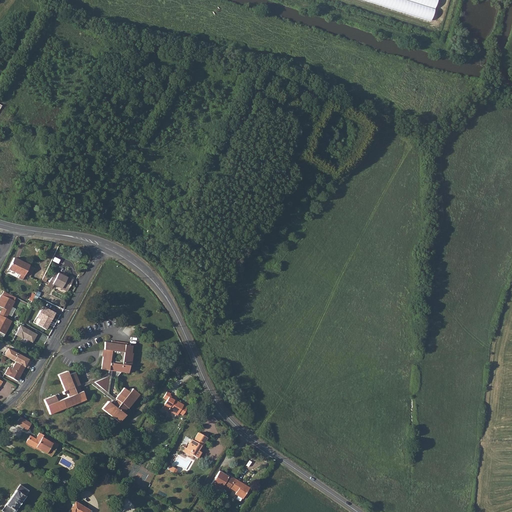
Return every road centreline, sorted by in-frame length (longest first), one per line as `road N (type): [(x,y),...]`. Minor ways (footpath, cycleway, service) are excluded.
road 1 (tertiary): [(358,511),(218,408),(165,296),(102,244)]
road 2 (residential): [(102,244),(41,363),(0,410)]
